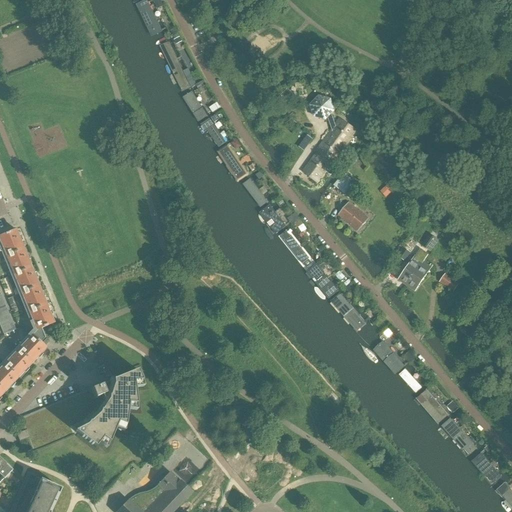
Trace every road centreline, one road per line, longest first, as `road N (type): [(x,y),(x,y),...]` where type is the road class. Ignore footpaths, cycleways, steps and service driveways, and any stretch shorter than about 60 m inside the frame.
road 1 (unclassified): [(511,458),(250,144),(169,0)]
road 2 (residential): [(0,424),(94,324)]
